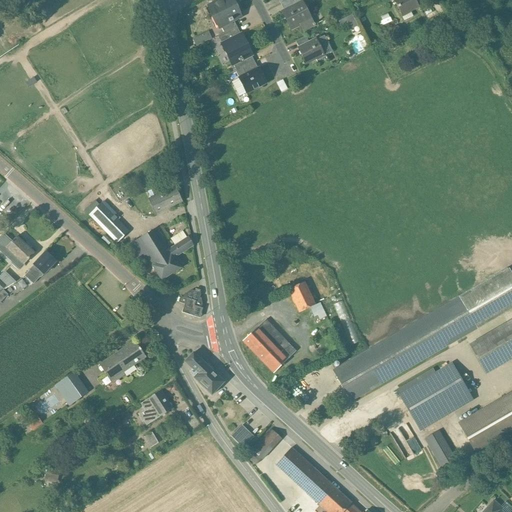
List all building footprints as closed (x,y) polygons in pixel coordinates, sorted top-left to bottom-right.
[(232,0),(221,0),(208,7),(219,28),(221,27),(233,20),(234,21),(241,17),(232,0)] [(294,0),(289,0),(281,5),(284,11),(297,5),(294,0)] [(397,0),(394,1),(402,16),(410,12),(409,11),(418,6),(414,0),(397,0)] [(311,20),(302,2),(297,5),(284,11),(281,12),(291,30),(311,20)] [(233,20),(221,27),(224,33),(237,27),(234,21),(233,20)] [(237,27),(224,33),(218,36),(222,44),(241,34),(237,27)] [(209,31),(193,38),(196,45),(212,39),(209,31)] [(16,33),(7,39),(11,44),(20,38),(16,33)] [(222,44),(221,44),(232,65),(233,65),(251,56),(252,55),(241,34),(222,44)] [(306,36),(296,42),(299,48),(310,43),(306,36)] [(299,48),(298,49),(305,64),(324,55),(316,40),(310,43),(299,48)] [(251,56),(233,65),(237,72),(243,69),(255,62),(251,56)] [(255,62),(243,69),(246,75),(258,69),(255,62)] [(246,75),(239,78),(246,93),(266,83),(259,68),(258,69),(246,75)] [(121,184),(111,191),(116,199),(126,192),(121,184)] [(175,187),(148,201),(155,215),(183,202),(175,187)] [(121,228),(100,206),(90,215),(111,238),(121,228)] [(121,228),(111,238),(116,243),(126,234),(121,228)] [(156,229),(129,245),(145,271),(153,266),(171,254),(169,250),(156,229)] [(182,231),(171,239),(175,246),(169,250),(171,254),(172,254),(174,258),(193,246),(188,237),(187,238),(182,231)] [(5,234),(0,239),(0,251),(12,262),(11,264),(18,271),(24,264),(35,253),(30,249),(32,247),(28,243),(26,245),(17,236),(13,241),(5,234)] [(29,272),(25,276),(34,284),(37,280),(40,277),(41,278),(44,274),(46,275),(58,262),(47,252),(46,252),(35,265),(33,267),(29,272)] [(171,254),(153,266),(162,281),(181,268),(174,258),(172,254),(171,254)] [(511,275),(509,270),(334,372),(351,401),(511,307),(511,275)] [(0,276),(0,287),(3,290),(16,282),(5,272),(5,271),(0,276)] [(282,281),(256,290),(260,302),(286,293),(282,281)] [(310,308),(316,305),(305,282),(288,290),(299,313),(310,308)] [(0,303),(1,304),(8,296),(3,290),(0,287),(0,303)] [(195,291),(192,291),(184,295),(183,297),(181,297),(179,303),(185,304),(182,313),(191,316),(191,315),(200,318),(201,315),(203,308),(201,308),(202,304),(201,298),(200,298),(201,295),(200,291),(195,290),(195,291)] [(342,300),(334,304),(353,343),(361,340),(342,300)] [(320,303),(316,305),(310,308),(314,317),(317,315),(319,319),(326,316),(320,303)] [(272,324),(267,319),(258,327),(263,332),(271,326),(272,324)] [(511,321),(470,346),(486,373),(511,357),(511,321)] [(263,332),(258,327),(243,341),(274,373),(288,359),(270,339),(273,334),(275,330),(271,326),(263,332)] [(146,357),(135,341),(100,365),(112,383),(125,375),(124,373),(146,357)] [(225,382),(194,352),(185,362),(191,367),(189,368),(190,369),(190,370),(191,372),(193,374),(196,376),(195,378),(199,381),(198,382),(212,395),(225,382)] [(452,364),(399,395),(420,430),(472,400),(452,364)] [(74,372),(55,386),(69,406),(89,392),(74,372)] [(145,412),(139,415),(146,425),(155,419),(173,407),(161,390),(144,402),(140,404),(145,412)] [(511,393),(459,424),(476,454),(511,433),(511,393)] [(27,422),(33,432),(43,424),(37,416),(27,422)] [(398,444),(406,460),(422,452),(407,424),(399,428),(406,440),(398,444)] [(241,426),(231,437),(243,449),(254,438),(241,426)] [(271,430),(252,451),(262,460),(269,452),(281,439),(271,430)] [(85,431),(78,435),(84,444),(91,440),(85,431)] [(459,466),(439,431),(425,439),(445,474),(459,466)] [(150,434),(144,437),(150,448),(156,445),(150,434)] [(342,511),(351,503),(291,448),(276,465),(326,511),(342,511)] [(37,473),(32,476),(35,482),(40,479),(37,473)] [(493,502),(484,511),(501,511),(499,510),(500,508),(493,502)] [(360,511),(351,503),(342,511),(360,511)]
